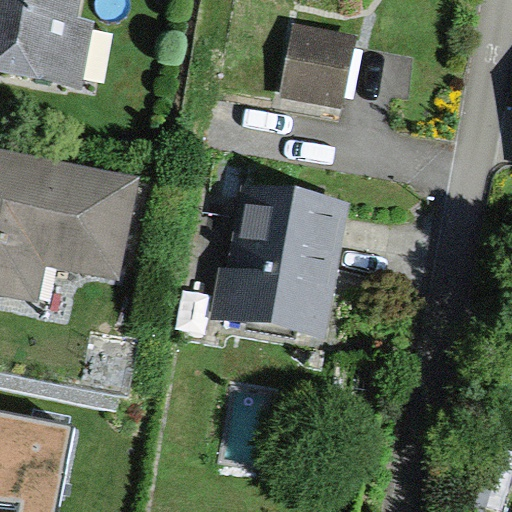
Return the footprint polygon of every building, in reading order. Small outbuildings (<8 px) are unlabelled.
[(0,0),(0,79),(72,94),(84,35),(63,31),(69,0),(0,0)] [(281,100),(331,107),(339,46),(289,39),(281,100)] [(0,297),(97,316),(121,190),(0,167),(0,297)] [(240,187),(218,317),(322,334),(344,205),(240,187)] [(0,509),(14,511),(67,511),(85,423),(0,406),(0,509)]
